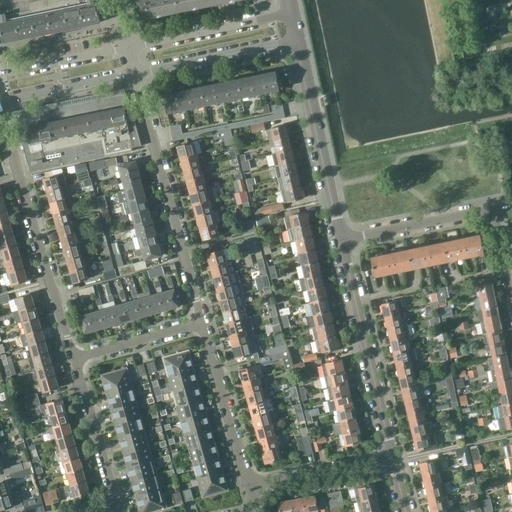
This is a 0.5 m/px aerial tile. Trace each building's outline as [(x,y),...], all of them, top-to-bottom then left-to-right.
[(99,23),(100,22),(100,21),(98,13),(96,4),(95,4),(93,0),(0,0),(0,8),(7,7),(7,9),(0,10),(0,15),(2,24),(0,24),(0,26),(3,42),(4,42),(19,39),(20,39),(35,36),(36,36),(36,35),(45,34),(51,32),(51,33),(52,32),(58,31),(67,29),(68,29),(83,26),(84,26),(84,25),(99,22),(99,23)] [(175,0),(137,0),(142,20),(143,20),(142,18),(157,15),(157,17),(163,16),(162,14),(178,10),(175,0)] [(213,0),(175,0),(178,10),(193,7),(194,10),(199,9),(199,6),(214,3),(213,0)] [(242,98),(279,90),(275,72),(238,79),(242,98)] [(205,105),(242,98),(238,79),(201,87),(205,105)] [(167,113),(205,105),(201,87),(164,95),(167,113)] [(127,95),(125,94),(122,93),(23,114),(20,115),(18,118),(17,121),(16,124),(30,172),(134,151),(134,148),(142,146),(128,98),(127,95)] [(252,132),(265,129),(263,123),(251,125),(252,132)] [(271,129),(267,130),(270,142),(288,138),(285,125),(271,129)] [(213,132),(212,133),(214,139),(232,135),(231,129),(230,129),(229,129),(224,130),(218,131),(213,132)] [(233,136),(224,138),(226,146),(235,144),(233,136)] [(288,138),(270,142),(271,147),(275,146),(277,153),(291,150),(291,149),(292,149),(290,141),(289,141),(288,138)] [(199,141),(193,142),(177,147),(181,159),(196,155),(202,153),(199,141)] [(277,153),(272,154),(274,161),(275,165),(275,167),(294,162),(294,161),(291,150),(277,153)] [(196,155),(181,159),(184,171),(199,166),(196,155)] [(116,157),(103,160),(89,163),(91,171),(105,168),(105,167),(117,165),(116,157)] [(246,160),(241,162),(244,171),(248,170),(251,169),(249,160),(246,160)] [(121,178),(139,173),(135,161),(118,166),(121,178)] [(294,162),(275,167),(276,171),(278,178),(283,177),(297,174),(297,173),(294,162)] [(84,164),(75,166),(76,172),(86,171),(84,164)] [(199,166),(184,171),(187,182),(203,178),(199,166)] [(139,173),(121,178),(125,190),(142,185),(139,173)] [(63,174),(58,175),(43,179),(47,191),(67,185),(63,174)] [(283,177),(278,178),(281,190),(300,186),(300,184),(299,181),(300,180),(298,174),(297,174),(283,177)] [(203,178),(187,182),(191,194),(206,190),(203,178)] [(90,179),(84,180),(86,188),(92,186),(90,179)] [(50,203),(64,198),(70,197),(67,185),(47,191),(50,203)] [(111,198),(126,194),(128,201),(145,196),(142,185),(125,190),(110,194),(111,198)] [(300,186),(281,190),(284,203),(288,202),(303,198),(300,186)] [(206,190),(191,194),(194,206),(209,201),(206,190)] [(240,192),(243,203),(249,201),(246,191),(240,192)] [(127,214),(131,213),(149,208),(145,196),(128,201),(123,203),(127,214)] [(50,203),(53,214),(68,210),(64,198),(50,203)] [(209,201),(194,206),(197,217),(212,213),(209,201)] [(254,211),(255,216),(284,209),(282,203),(257,209),(258,211),(254,211)] [(149,208),(131,213),(135,225),(152,220),(149,208)] [(0,223),(10,221),(6,210),(0,211),(0,223)] [(68,210),(53,214),(57,225),(71,221),(68,210)] [(212,213),(197,217),(200,228),(215,224),(220,223),(217,212),(212,213)] [(309,224),(306,212),(285,217),(288,229),(309,224)] [(269,216),(257,219),(258,226),(265,225),(270,223),(271,223),(269,216)] [(152,220),(135,225),(138,237),(155,232),(152,220)] [(242,229),(244,234),(244,235),(256,232),(253,220),(247,222),(249,227),(242,229)] [(0,236),(13,232),(10,221),(0,223),(0,236)] [(60,237),(74,233),(71,221),(57,225),(60,237)] [(215,224),(200,228),(203,240),(219,235),(215,224)] [(311,230),(310,228),(309,224),(288,229),(291,242),(296,241),(312,237),(312,236),(313,236),(312,229),(311,230)] [(13,232),(0,236),(0,246),(1,249),(17,244),(13,232)] [(155,232),(138,237),(141,248),(158,244),(155,232)] [(60,237),(63,248),(78,244),(74,233),(60,237)] [(257,234),(244,238),(246,244),(252,242),(254,248),(260,246),(257,234)] [(458,239),(443,243),(447,260),(483,253),(479,235),(464,238),(463,237),(458,238),(458,239)] [(312,237),(296,241),(299,253),(315,249),(312,237)] [(107,241),(102,242),(97,244),(99,250),(103,249),(109,248),(107,241)] [(411,268),(447,260),(443,243),(428,246),(427,245),(423,246),(423,247),(408,250),(411,268)] [(3,255),(4,261),(20,256),(17,244),(1,249),(0,249),(2,255),(3,255)] [(78,244),(63,248),(67,260),(81,255),(78,244)] [(158,244),(141,248),(145,260),(162,255),(158,244)] [(315,249),(299,253),(302,265),(318,261),(315,249)] [(207,254),(210,265),(226,261),(222,250),(207,254)] [(375,276),(411,268),(408,250),(392,253),(392,252),(387,253),(387,254),(371,258),(375,276)] [(115,256),(118,268),(123,266),(120,254),(115,256)] [(67,260),(70,271),(84,267),(81,255),(67,260)] [(6,267),(8,272),(24,268),(20,256),(4,261),(3,261),(5,267),(6,267)] [(112,260),(105,261),(108,272),(115,270),(112,260)] [(210,265),(214,277),(229,273),(226,261),(210,265)] [(318,261),(302,265),(305,278),(321,274),(320,269),(321,268),(320,263),(318,263),(318,261)] [(118,268),(121,276),(135,272),(133,264),(123,266),(118,268)] [(89,265),(84,267),(70,271),(74,282),(92,277),(89,265)] [(269,267),(270,274),(277,272),(275,265),(269,267)] [(162,267),(149,271),(151,278),(164,274),(162,267)] [(10,278),(12,284),(27,280),(24,268),(8,272),(7,272),(8,278),(10,278)] [(103,273),(105,280),(117,277),(115,270),(108,272),(103,273)] [(229,273),(214,277),(217,289),(232,285),(231,281),(232,281),(233,279),(232,276),(231,275),(230,275),(229,273)] [(302,292),(308,290),(324,286),(321,274),(305,278),(299,279),(302,292)] [(479,297),(479,298),(494,295),(492,282),(487,283),(486,278),(476,280),(479,291),(475,292),(476,297),(479,297)] [(217,289),(220,300),(235,296),(232,285),(217,289)] [(308,290),(311,303),(327,299),(327,298),(328,297),(326,291),(325,292),(324,286),(308,290)] [(94,295),(92,287),(79,291),(81,298),(83,298),(88,296),(94,295)] [(448,287),(437,290),(440,306),(448,304),(446,299),(450,298),(448,287)] [(174,289),(163,292),(168,310),(179,306),(174,289)] [(156,313),(168,310),(163,292),(151,296),(156,313)] [(18,310),(35,305),(31,294),(15,299),(16,304),(17,304),(18,310)] [(0,303),(10,301),(8,295),(0,297),(0,303)] [(479,298),(482,310),(497,307),(494,295),(479,298)] [(88,296),(83,298),(88,314),(92,312),(88,296)] [(144,316),(156,313),(151,296),(139,299),(144,316)] [(235,296),(220,300),(224,312),(239,308),(235,296)] [(139,299),(127,302),(132,320),(144,316),(139,299)] [(311,303),(314,315),(330,311),(327,299),(311,303)] [(116,306),(114,301),(110,303),(111,307),(104,309),(109,326),(121,323),(116,306)] [(385,316),(404,311),(403,306),(398,307),(397,301),(382,304),(385,316)] [(132,320),(127,302),(116,306),(121,323),(132,320)] [(448,305),(448,304),(440,306),(443,319),(454,316),(451,304),(448,305)] [(20,316),(22,322),(38,317),(35,305),(18,310),(17,310),(19,316),(20,316)] [(98,306),(99,310),(92,312),(97,330),(109,326),(104,309),(103,305),(98,306)] [(244,307),(239,308),(224,312),(227,324),(242,320),(247,318),(244,307)] [(484,321),(499,319),(497,307),(482,310),(477,311),(479,323),(484,322),(484,321)] [(333,323),(330,311),(314,315),(317,327),(333,323)] [(404,311),(385,316),(388,328),(403,325),(401,319),(405,318),(404,311)] [(85,333),(97,330),(92,312),(88,314),(80,316),(85,333)] [(24,328),(25,333),(41,328),(38,317),(22,322),(21,322),(23,328),(24,328)] [(479,323),(482,334),(501,330),(499,319),(484,321),(484,322),(479,323)] [(242,320),(227,324),(230,335),(245,331),(242,320)] [(312,328),(315,341),(336,336),(334,330),(336,330),(334,324),(333,324),(333,323),(317,327),(312,328)] [(391,340),(406,337),(411,336),(408,323),(403,325),(388,328),(391,340)] [(280,325),(272,327),(275,335),(282,333),(280,325)] [(25,346),(28,345),(45,341),(41,328),(25,333),(24,333),(26,339),(23,340),(25,346)] [(484,346),(485,346),(504,342),(501,330),(482,334),(484,346)] [(230,335),(233,347),(249,343),(245,331),(230,335)] [(339,348),(336,336),(315,341),(318,353),(339,348)] [(406,337),(391,340),(394,352),(409,349),(406,337)] [(285,341),(286,344),(287,348),(295,346),(293,339),(285,341)] [(26,351),(28,357),(48,351),(45,341),(28,345),(29,351),(26,351)] [(237,358),(252,354),(258,352),(254,341),(249,343),(233,347),(237,358)] [(490,351),(492,358),(506,355),(504,342),(485,346),(486,352),(490,351)] [(6,343),(0,345),(0,353),(0,354),(5,353),(4,351),(8,350),(6,343)] [(288,351),(287,348),(286,344),(269,349),(270,356),(288,351)] [(409,349),(394,352),(397,364),(412,361),(418,360),(415,348),(409,349)] [(48,351),(28,357),(28,358),(31,369),(51,363),(48,351)] [(164,358),(169,377),(193,370),(188,351),(164,358)] [(290,357),(288,351),(270,356),(272,362),(290,357)] [(316,353),(303,356),(305,362),(317,359),(316,353)] [(490,371),(509,367),(506,355),(492,358),(488,359),(490,371)] [(344,372),(342,360),(322,364),(325,376),(344,372)] [(147,363),(150,374),(157,372),(154,361),(146,363),(146,364),(147,363)] [(412,361),(397,364),(399,377),(414,373),(412,361)] [(35,381),(38,380),(55,375),(51,363),(31,369),(32,370),(34,370),(35,374),(34,374),(33,376),(34,380),(35,381)] [(293,366),(295,371),(306,368),(305,363),(293,366)] [(144,364),(136,366),(139,377),(147,375),(144,364)] [(240,370),(243,381),(243,382),(258,378),(263,377),(260,365),(240,370)] [(446,379),(452,377),(449,365),(443,367),(446,379)] [(492,383),(497,382),(511,379),(509,367),(490,371),(492,383)] [(102,376),(107,394),(132,388),(126,369),(102,376)] [(169,377),(173,391),(198,384),(193,370),(169,377)] [(344,372),(325,376),(327,388),(347,383),(344,372)] [(414,373),(399,377),(402,388),(417,385),(414,373)] [(41,385),(43,392),(59,388),(55,375),(38,380),(40,386),(41,385)] [(243,382),(246,394),(262,390),(258,378),(243,382)] [(453,378),(445,379),(448,391),(449,391),(455,390),(453,378)] [(511,390),(511,381),(511,379),(497,382),(492,383),(490,383),(492,395),(499,394),(511,390)] [(334,399),(350,395),(347,383),(327,388),(330,400),(334,399)] [(198,384),(173,391),(177,406),(202,399),(198,384)] [(422,384),(417,385),(402,388),(405,401),(420,397),(425,396),(422,384)] [(107,394),(112,409),(136,402),(132,388),(107,394)] [(267,388),(262,390),(246,394),(250,405),(265,401),(270,400),(267,388)] [(455,390),(449,391),(452,404),(458,402),(455,390)] [(511,390),(499,394),(501,405),(511,402),(511,390)] [(39,399),(37,393),(26,397),(26,399),(21,400),(22,404),(39,399)] [(350,395),(334,399),(337,410),(353,406),(350,395)] [(420,397),(405,401),(408,412),(426,408),(425,403),(422,404),(420,397)] [(23,409),(29,407),(29,408),(41,405),(39,399),(22,404),(23,409)] [(49,414),(65,409),(62,399),(46,404),(47,409),(48,409),(49,414)] [(177,406),(181,420),(206,413),(202,399),(177,406)] [(250,405),(253,416),(268,412),(265,401),(250,405)] [(140,416),(136,402),(112,409),(116,423),(140,416)] [(500,418),(511,415),(511,402),(501,405),(498,406),(500,418)] [(353,406),(337,410),(340,422),(356,418),(353,406)] [(426,408),(408,412),(411,425),(426,421),(424,413),(427,413),(426,408)] [(65,409),(49,414),(48,415),(50,421),(51,420),(53,426),(69,422),(65,409)] [(253,416),(256,428),(271,424),(268,412),(253,416)] [(206,413),(181,420),(186,435),(210,428),(206,413)] [(511,415),(500,418),(498,418),(500,431),(511,428),(511,415)] [(116,423),(120,438),(144,431),(140,416),(116,423)] [(356,418),(340,422),(343,434),(358,430),(356,418)] [(426,421),(411,425),(414,437),(428,433),(431,432),(430,428),(427,429),(426,421)] [(55,438),(72,433),(69,422),(53,426),(48,428),(52,439),(55,438)] [(256,428),(259,440),(274,436),(273,431),(281,429),(279,422),(271,424),(256,428)] [(186,435),(190,449),(214,442),(210,428),(186,435)] [(304,442),(310,441),(309,435),(307,428),(302,430),(303,436),(304,442)] [(358,430),(343,434),(346,446),(361,442),(358,430)] [(148,445),(144,431),(120,438),(121,441),(124,452),(148,445)] [(72,433),(55,438),(57,444),(58,444),(59,449),(75,445),(72,433)] [(428,433),(414,437),(415,442),(417,450),(431,446),(428,433)] [(259,440),(263,451),(278,447),(283,446),(279,434),(274,436),(259,440)] [(304,442),(303,436),(297,438),(301,455),(307,454),(304,442)] [(327,437),(318,439),(313,441),(316,451),(322,450),(320,443),(328,441),(327,437)] [(307,454),(313,452),(310,441),(304,442),(307,454)] [(214,442),(190,449),(194,463),(218,456),(214,442)] [(58,462),(79,456),(75,445),(59,449),(55,450),(58,462)] [(124,452),(128,467),(152,460),(148,445),(124,452)] [(470,447),(474,464),(481,462),(478,446),(470,447)] [(278,447),(263,451),(266,463),(281,459),(278,447)] [(471,463),(467,448),(457,451),(459,458),(463,457),(465,465),(471,463)] [(65,473),(82,468),(79,456),(58,462),(62,474),(65,473)] [(194,463),(198,478),(222,471),(218,456),(194,463)] [(423,476),(438,472),(443,471),(440,458),(420,463),(423,476)] [(132,481),(156,474),(152,460),(128,467),(132,481)] [(30,461),(21,464),(23,470),(30,468),(32,467),(30,461)] [(21,464),(8,468),(10,474),(23,470),(21,464)] [(10,474),(12,480),(31,474),(30,468),(23,470),(10,474)] [(82,468),(65,473),(67,479),(68,478),(70,484),(86,480),(82,468)] [(222,471),(198,478),(203,497),(228,490),(222,471)] [(426,488),(440,484),(438,472),(423,476),(426,488)] [(132,481),(136,495),(160,488),(156,474),(132,481)] [(86,480),(70,484),(69,484),(71,490),(72,490),(74,496),(89,492),(86,480)] [(0,483),(0,496),(12,493),(8,481),(0,483)] [(429,500),(443,496),(448,495),(445,483),(440,484),(426,488),(429,500)] [(362,500),(376,497),(373,485),(359,488),(362,500)] [(149,511),(166,507),(160,488),(136,495),(140,511),(149,511)] [(49,492),(52,503),(59,501),(55,489),(49,492)] [(185,502),(194,499),(191,489),(183,491),(186,501),(185,501),(185,502)] [(331,507),(333,507),(340,506),(344,505),(341,491),(328,494),(331,507)] [(52,503),(49,492),(43,493),(47,504),(52,503)] [(183,502),(180,492),(172,494),(175,505),(184,502),(183,502)] [(15,504),(12,493),(0,496),(0,509),(6,507),(7,509),(14,507),(14,505),(15,504)] [(24,503),(24,504),(26,511),(44,506),(40,495),(34,497),(34,500),(24,503)] [(443,496),(429,500),(431,511),(451,507),(448,495),(443,496)] [(303,498),(305,511),(308,511),(317,510),(315,496),(303,498)] [(359,511),(368,511),(379,509),(376,497),(362,500),(357,501),(359,511)] [(290,500),(292,511),(305,511),(303,498),(290,500)] [(292,511),(290,500),(279,502),(280,511),(292,511)] [(490,502),(483,504),(485,511),(492,510),(490,502)]
